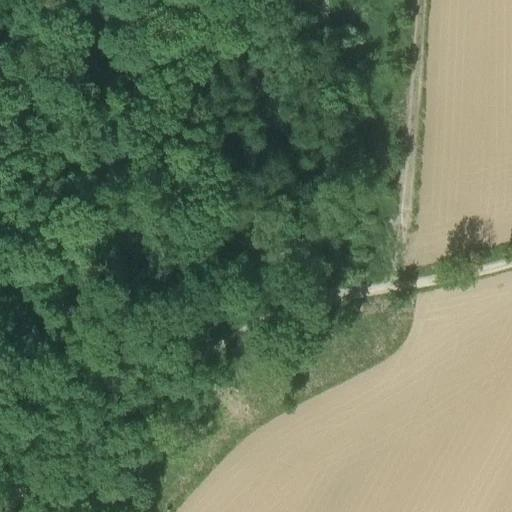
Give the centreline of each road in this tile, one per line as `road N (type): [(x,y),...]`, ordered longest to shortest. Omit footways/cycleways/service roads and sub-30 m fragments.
road 1 (track): [(38,483),(119,433),(228,341),(322,299)]
road 2 (track): [(322,299),(511,262)]
